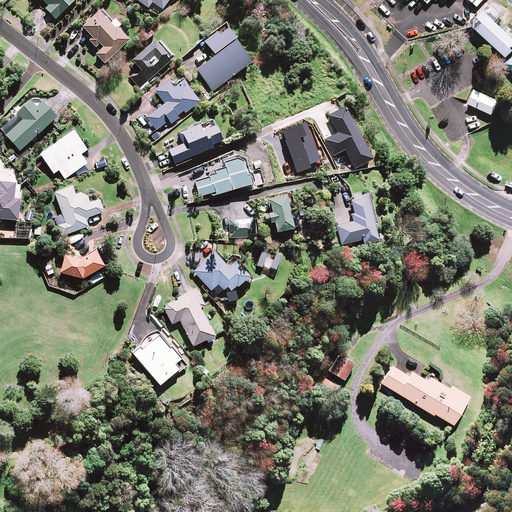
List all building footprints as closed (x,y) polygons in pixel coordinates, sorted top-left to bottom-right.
[(39,0),(47,7),(45,9),(55,19),(74,0),(39,0)] [(109,20),(98,8),(81,26),(92,36),(88,40),(95,47),(99,43),(102,46),(95,54),(104,63),(128,38),(116,27),(120,23),(113,16),(109,20)] [(511,51),(511,37),(488,16),(475,30),(506,58),(511,51)] [(250,57),(221,23),(203,39),(214,52),(195,68),(212,89),(250,57)] [(170,58),(151,38),(130,58),(140,69),(130,78),(139,87),(170,58)] [(504,88),(479,77),(473,91),(497,102),(504,88)] [(198,98),(182,79),(172,86),(167,80),(154,90),(163,101),(145,115),(156,128),(167,118),(170,121),(198,98)] [(35,107),(29,100),(16,113),(20,117),(4,133),(20,150),(56,117),(41,101),(35,107)] [(219,137),(210,117),(180,130),(185,140),(167,148),(174,161),(210,145),(209,142),(219,137)] [(87,148),(71,128),(38,152),(53,173),(58,170),(65,179),(87,162),(80,153),(87,148)] [(210,190),(211,192),(247,180),(236,149),(211,158),(215,168),(192,176),(199,194),(210,190)] [(263,182),(261,170),(253,171),(255,184),(263,182)] [(12,181),(0,180),(0,217),(17,218),(18,198),(11,197),(12,181)] [(74,193),(71,184),(53,191),(65,221),(57,224),(61,235),(88,225),(85,216),(103,210),(98,197),(89,200),(82,190),(74,193)] [(361,239),(374,235),(371,222),(374,221),(366,189),(348,193),(352,209),(350,209),(352,218),(336,222),(341,241),(360,236),(361,239)] [(292,223),(283,191),(267,196),(270,209),(267,210),(269,218),(271,218),(274,228),(292,223)] [(253,217),(221,219),(221,230),(229,229),(230,236),(254,235),(253,217)] [(31,226),(18,226),(17,238),(30,238),(31,226)] [(44,226),(34,226),(34,234),(44,234),(44,226)] [(103,263),(92,244),(80,255),(63,250),(57,269),(82,275),(103,263)] [(227,264),(214,251),(193,270),(209,287),(216,281),(222,286),(225,283),(229,288),(247,272),(234,258),(227,264)] [(276,269),(269,265),(262,279),(269,283),(276,269)] [(204,304),(195,287),(162,305),(171,322),(178,318),(192,343),(212,332),(199,307),(204,304)] [(178,354),(156,328),(131,350),(157,381),(177,364),(173,358),(178,354)] [(354,365),(339,356),(329,372),(343,382),(354,365)] [(453,427),(470,399),(451,387),(449,390),(430,378),(427,383),(411,373),(408,377),(391,367),(380,385),(433,417),(434,416),(453,427)]
